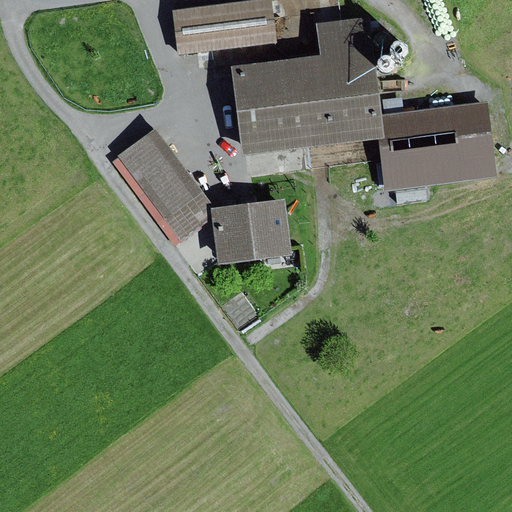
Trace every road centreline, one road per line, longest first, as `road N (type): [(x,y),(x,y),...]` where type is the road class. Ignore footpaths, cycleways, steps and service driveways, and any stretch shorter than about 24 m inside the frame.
road 1 (track): [(84,127),(361,511)]
road 2 (track): [(11,0),(18,44),(45,89),(84,127),(187,117)]
